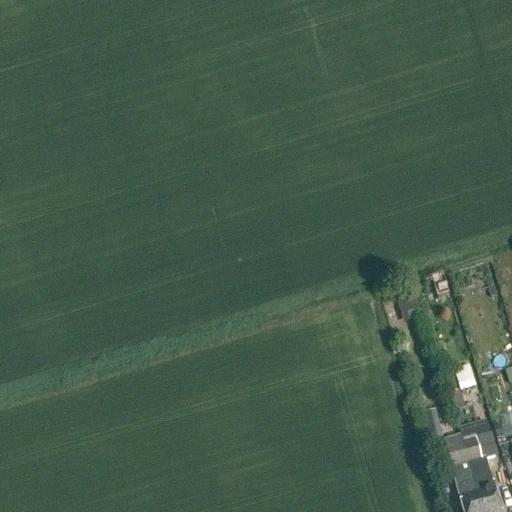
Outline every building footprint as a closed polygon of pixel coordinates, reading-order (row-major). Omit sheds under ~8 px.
[(438,301),(447,298),(441,279),(432,282),(438,301)] [(415,298),(397,303),(403,325),(421,319),(415,298)] [(469,366),(453,371),(460,393),(476,388),(469,366)] [(460,394),(448,397),(453,414),(464,410),(460,394)] [(436,412),(424,416),(430,442),(443,439),(436,412)] [(473,484),(481,511),(499,511),(485,462),(495,460),(489,439),(490,438),(486,424),(458,432),(460,439),(459,439),(472,480),(477,478),(478,482),(473,484)] [(472,480),(459,439),(444,443),(452,470),(451,471),(459,500),(460,504),(459,507),(461,511),(481,511),(473,484),(478,482),(477,478),(472,480)]
